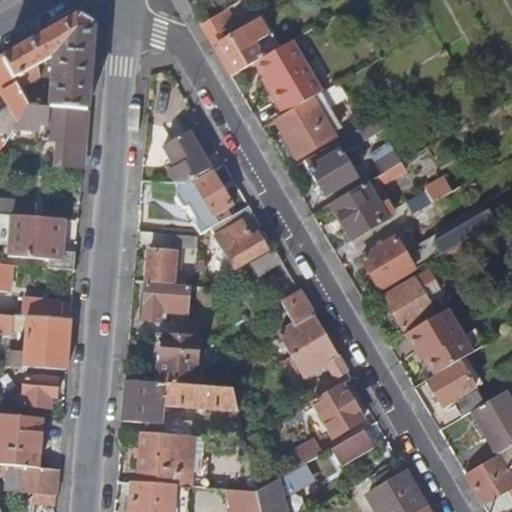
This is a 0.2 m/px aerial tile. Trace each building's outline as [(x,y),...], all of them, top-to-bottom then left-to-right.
[(201,26),(209,41),(220,34),(235,25),(227,11),(218,16),(201,26)] [(51,109),(87,112),(94,29),(78,19),(3,61),(16,87),(37,75),(38,61),(55,53),(51,109)] [(214,49),(231,78),(255,64),(280,50),(271,36),(268,38),(259,23),(225,43),(214,49)] [(220,34),(209,41),(214,49),(225,43),(220,34)] [(280,50),(255,64),(269,88),(267,89),(284,117),(312,100),(322,94),(292,43),(280,50)] [(0,154),(15,131),(30,109),(28,108),(20,94),(16,87),(3,61),(0,57),(0,56),(0,93),(2,92),(10,108),(0,113),(0,154)] [(30,109),(42,109),(43,96),(20,94),(28,108),(30,109)] [(312,100),(274,123),(297,161),(335,139),(312,100)] [(62,167),(83,169),(87,112),(51,109),(42,109),(30,109),(15,131),(37,131),(41,126),(45,126),(45,142),(64,144),(62,167)] [(376,121),(305,162),(310,170),(309,171),(325,198),(356,179),(342,155),(382,131),(376,121)] [(212,172),(190,134),(165,149),(177,170),(171,174),(178,186),(181,187),(186,187),(212,172)] [(370,156),(382,176),(384,174),(401,164),(406,161),(403,156),(399,159),(390,144),(370,156)] [(373,181),(377,189),(406,172),(401,164),(384,174),(382,176),(373,181)] [(212,172),(186,187),(181,187),(180,198),(186,209),(191,208),(198,221),(196,227),(202,236),(218,226),(230,219),(225,211),(232,207),(212,172)] [(373,181),(367,184),(382,209),(387,205),(377,189),(373,181)] [(405,203),(413,216),(435,202),(450,194),(442,181),(405,203)] [(367,184),(330,207),(351,242),(388,220),(386,217),(392,213),(387,205),(382,209),(367,184)] [(36,204),(0,200),(0,214),(34,218),(36,204)] [(435,202),(413,216),(419,226),(442,213),(435,202)] [(433,244),(440,257),(472,239),(496,225),(489,212),(433,244)] [(75,271),(76,254),(63,253),(66,221),(11,217),(8,258),(49,261),(48,269),(75,271)] [(224,235),(218,226),(202,236),(198,238),(199,263),(227,255),(235,270),(268,251),(259,237),(252,240),(242,224),(224,235)] [(182,246),(183,235),(155,233),(155,245),(182,246)] [(440,257),(446,267),(478,248),(472,239),(440,257)] [(415,271),(397,240),(362,260),(380,290),(415,271)] [(173,284),(176,254),(149,253),(146,281),(173,284)] [(0,294),(8,295),(10,267),(0,266),(0,294)] [(417,279),(384,298),(403,330),(436,312),(428,298),(441,291),(430,272),(417,279)] [(189,287),(146,284),(143,321),(160,323),(161,314),(186,317),(189,287)] [(441,291),(428,298),(436,312),(447,305),(445,289),(441,291)] [(292,357),(326,337),(300,294),(282,305),(295,326),(279,336),(292,357)] [(29,302),(27,318),(56,320),(57,303),(29,302)] [(447,311),(406,336),(418,355),(422,352),(435,376),(460,362),(473,355),(447,311)] [(23,368),(66,371),(70,321),(56,320),(27,318),(0,316),(0,332),(13,333),(13,324),(27,325),(23,368)] [(196,389),(201,339),(161,335),(157,385),(196,389)] [(304,379),(328,364),(337,379),(347,373),(326,337),(292,357),(304,379)] [(431,379),(435,376),(422,352),(418,355),(431,379)] [(3,357),(2,366),(12,366),(13,358),(3,357)] [(475,389),(460,362),(435,376),(431,379),(427,381),(443,408),(475,389)] [(57,400),(58,381),(26,379),(24,397),(18,397),(17,407),(50,410),(50,399),(57,400)] [(126,383),(123,423),(143,425),(145,403),(162,404),(163,393),(167,393),(166,404),(238,409),(233,392),(232,392),(196,389),(157,385),(126,383)] [(343,385),(312,403),(334,440),(364,420),(343,385)] [(485,405),(473,412),(498,456),(511,447),(511,403),(506,393),(485,405)] [(455,407),(461,419),(473,412),(485,405),(479,394),(455,407)] [(0,466),(23,468),(38,470),(43,420),(0,416),(0,466)] [(164,437),(191,438),(192,423),(166,422),(164,437)] [(386,439),(376,423),(366,429),(359,433),(332,450),(331,450),(340,466),(386,439)] [(164,437),(144,435),(139,485),(175,488),(190,489),(194,438),(191,438),(164,437)] [(317,437),(296,448),(304,462),(324,451),(317,437)] [(511,468),(511,447),(498,456),(465,475),(486,511),(500,511),(511,505),(511,479),(507,471),(511,468)] [(422,511),(428,509),(399,461),(387,467),(374,475),(382,488),(367,497),(376,511),(422,511)] [(289,473),(296,489),(317,480),(310,464),(289,473)] [(57,495),(58,471),(38,470),(23,468),(23,470),(12,469),(12,473),(8,473),(5,491),(43,494),(57,495)] [(228,480),(226,492),(257,494),(254,482),(228,480)] [(285,511),(279,481),(257,494),(260,511),(285,511)] [(172,511),(175,488),(139,485),(133,485),(130,511),(172,511)] [(260,511),(257,494),(226,492),(231,511),(260,511)] [(57,495),(43,494),(42,501),(56,502),(57,495)] [(41,511),(55,511),(56,502),(42,501),(41,511)]
